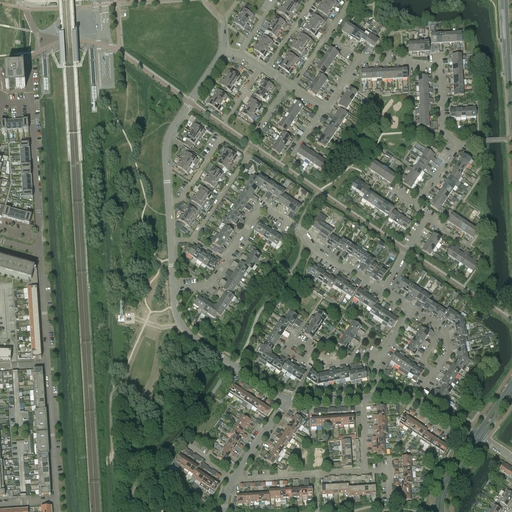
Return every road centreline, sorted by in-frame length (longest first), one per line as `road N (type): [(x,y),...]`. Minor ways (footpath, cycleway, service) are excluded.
road 1 (residential): [(383,290),(267,210),(257,212),(209,286),(173,289)]
road 2 (residential): [(416,204),(457,142),(443,130),(439,65),(358,58)]
road 3 (residential): [(170,239),(192,239),(244,158),(217,143),(181,199),(168,200)]
road 4 (residential): [(168,200),(166,139),(222,50)]
road 5 (residential): [(47,362),(55,499)]
road 6 (residential): [(39,235),(30,101)]
road 7 (residential): [(233,478),(366,470)]
